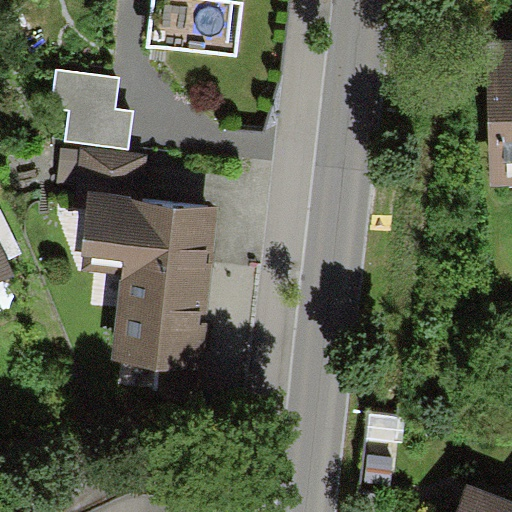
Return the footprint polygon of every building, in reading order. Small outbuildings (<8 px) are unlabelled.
[(152,0),(149,48),(239,56),(243,4),(233,3),(233,0),(152,0)] [(511,38),(484,39),(489,184),(511,182),(511,38)] [(123,78),(58,70),(53,111),(68,113),(65,143),(131,151),(136,110),(119,108),(123,78)] [(80,150),(63,149),(58,187),(85,190),(77,271),(120,275),(110,365),(201,375),(219,206),(145,198),(150,153),(81,146),(80,150)] [(511,511),(511,502),(468,487),(458,511),(511,511)]
